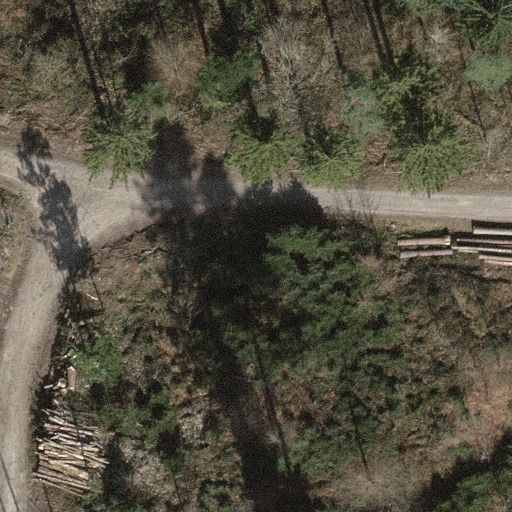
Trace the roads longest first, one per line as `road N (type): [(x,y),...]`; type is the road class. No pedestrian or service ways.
road 1 (track): [(511,196),(95,181),(0,156)]
road 2 (track): [(95,181),(36,294),(15,433),(20,511)]
